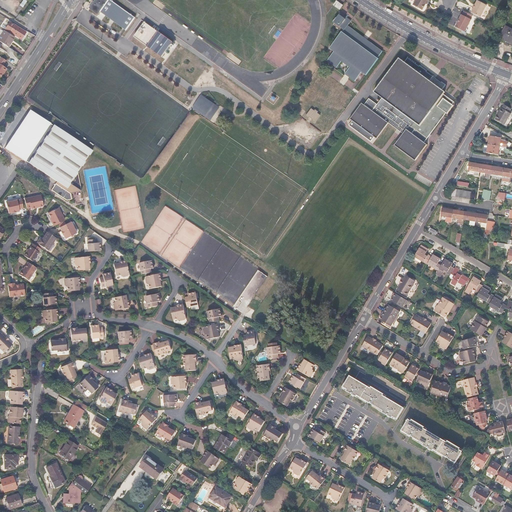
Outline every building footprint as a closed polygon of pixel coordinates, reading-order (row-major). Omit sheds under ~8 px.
[(125,30),(135,17),(110,0),(94,0),(89,8),(97,14),(99,11),(125,30)] [(339,10),(343,4),(337,0),(335,0),(332,4),(339,10)] [(429,0),(416,0),(414,5),(423,10),(426,4),(428,1),(429,1),(429,0)] [(481,17),(487,5),(478,0),(471,13),(481,17)] [(471,19),(473,16),(464,11),(463,15),(462,15),(456,27),(465,32),(471,19)] [(333,22),(339,26),(345,19),(342,17),(344,15),(340,12),(333,22)] [(339,26),(341,28),(344,24),(346,25),(347,25),(350,20),(344,15),(342,17),(345,19),(339,26)] [(172,43),(144,22),(134,36),(162,57),(172,43)] [(344,24),(341,28),(344,30),(342,31),(341,30),(329,47),(333,51),(327,60),(336,66),(340,60),(349,67),(345,73),(354,80),(361,71),(365,75),(378,58),(377,57),(382,51),(347,25),(346,25),(344,24)] [(22,34),(24,31),(15,25),(10,32),(21,39),(24,35),(22,34)] [(511,43),(511,28),(505,25),(499,38),(511,43)] [(15,38),(5,31),(0,38),(0,41),(9,48),(15,38)] [(443,93),(445,91),(429,80),(432,76),(426,71),(426,69),(419,64),(418,66),(407,57),(404,61),(398,57),(373,92),(381,98),(372,110),(361,102),(349,118),(376,138),(388,122),(402,133),(394,144),(415,160),(427,144),(424,141),(427,137),(445,111),(446,112),(452,104),(451,103),(453,101),(443,93)] [(217,109),(200,97),(193,106),(211,118),(217,109)] [(510,108),(504,104),(495,119),(504,125),(511,113),(508,111),(510,108)] [(313,111),(310,108),(305,115),(308,118),(309,117),(312,119),(311,120),(314,122),(319,115),(316,113),(317,112),(314,110),(313,111)] [(92,151),(53,125),(50,130),(50,131),(46,136),(42,141),(43,141),(39,147),(38,147),(35,151),(36,152),(33,157),(32,157),(28,163),(57,182),(56,184),(55,184),(51,191),(67,201),(71,200),(70,194),(81,191),(77,174),(78,172),(76,172),(81,166),(84,161),(88,155),(89,155),(92,151)] [(490,135),(489,144),(498,145),(499,141),(500,141),(501,137),(490,135)] [(489,144),(488,144),(486,153),(496,154),(498,145),(489,144)] [(480,165),(481,164),(476,163),(476,164),(469,163),(468,170),(474,171),(474,175),(478,176),(479,172),(479,171),(480,165)] [(487,166),(480,165),(479,171),(487,172),(486,173),(490,174),(491,172),(492,167),(492,166),(487,165),(487,166)] [(497,175),(502,176),(503,168),(499,167),(499,168),(492,167),(491,172),(498,174),(497,175)] [(511,169),(503,168),(502,176),(511,177),(511,169)] [(455,197),(469,199),(471,192),(456,189),(455,197)] [(498,198),(504,200),(506,193),(499,192),(498,198)] [(41,204),(40,193),(23,195),(24,205),(29,205),(29,206),(41,204)] [(21,205),(20,196),(4,198),(6,208),(9,208),(9,209),(14,208),(14,207),(17,207),(17,206),(21,205)] [(49,213),(52,219),(53,222),(52,222),(54,226),(66,221),(60,208),(49,213)] [(454,211),(454,210),(449,209),(449,210),(442,209),(441,214),(448,215),(448,217),(447,217),(447,221),(452,222),(453,218),(453,216),(454,211)] [(461,212),(454,211),(453,216),(453,218),(453,217),(454,217),(454,218),(459,219),(458,223),(463,224),(464,220),(464,218),(465,212),(465,211),(461,211),(461,212)] [(472,214),(465,212),(464,218),(471,219),(471,221),(475,221),(475,220),(476,214),(477,213),(472,212),(472,214)] [(483,215),(476,214),(475,220),(483,221),(482,223),(486,223),(485,229),(489,230),(490,221),(487,221),(488,215),(483,214),(483,215)] [(77,233),(71,222),(60,227),(62,231),(61,231),(63,236),(64,235),(66,239),(77,233)] [(48,252),(56,239),(47,233),(42,240),(40,239),(37,244),(39,245),(38,246),(48,252)] [(88,251),(101,249),(100,241),(97,242),(96,238),(87,239),(88,251)] [(31,247),(29,251),(27,253),(25,257),(34,263),(40,254),(40,253),(42,250),(34,245),(32,248),(31,247)] [(425,260),(428,262),(432,255),(430,253),(427,257),(424,255),(427,250),(420,246),(414,257),(424,263),(425,260)] [(428,262),(427,264),(438,271),(442,264),(439,262),(440,259),(432,255),(428,262)] [(90,269),(89,266),(89,263),(90,263),(90,256),(76,257),(76,259),(75,259),(75,264),(76,264),(76,266),(78,266),(79,270),(90,269)] [(119,262),(116,263),(114,263),(116,274),(120,273),(121,275),(122,275),(123,275),(127,274),(129,273),(126,259),(119,261),(119,262)] [(140,262),(142,274),(152,272),(151,268),(154,268),(152,260),(140,262)] [(438,271),(435,275),(440,278),(444,271),(447,273),(446,274),(450,276),(450,275),(454,269),(450,267),(452,264),(444,260),(442,264),(438,271)] [(23,272),(22,271),(19,274),(29,281),(37,268),(29,263),(25,269),(23,272)] [(454,269),(450,275),(453,276),(451,279),(453,280),(451,284),(455,286),(459,288),(460,288),(462,285),(464,286),(468,279),(462,275),(460,277),(456,274),(459,271),(455,268),(454,269)] [(113,285),(110,272),(102,274),(103,277),(99,278),(101,287),(113,285)] [(160,281),(162,280),(160,274),(146,277),(146,278),(146,279),(146,283),(147,283),(148,285),(150,284),(151,289),(161,287),(161,284),(160,281)] [(405,275),(402,279),(400,282),(396,290),(406,296),(415,281),(405,275)] [(474,276),(465,291),(470,294),(473,288),(476,289),(475,291),(478,293),(483,286),(480,284),(481,281),(474,276)] [(79,290),(79,287),(78,284),(80,284),(79,277),(65,278),(65,279),(65,280),(65,285),(66,286),(66,287),(68,286),(68,291),(79,290)] [(10,297),(25,295),(23,285),(15,285),(15,283),(8,284),(10,297)] [(478,293),(477,296),(490,304),(494,297),(491,295),(490,296),(487,295),(490,289),(483,285),(483,286),(478,293)] [(189,296),(185,297),(187,307),(199,304),(196,292),(188,294),(189,296)] [(408,301),(393,292),(391,296),(392,297),(390,300),(393,302),(396,304),(401,307),(403,304),(405,304),(406,304),(408,301)] [(52,293),(43,294),(45,305),(57,304),(56,296),(53,297),(52,293)] [(160,301),(159,293),(147,296),(149,307),(158,305),(158,302),(160,301)] [(506,309),(507,304),(504,302),(502,306),(499,304),(502,299),(495,294),(494,297),(490,304),(488,306),(498,312),(500,309),(503,311),(505,309),(506,309)] [(130,307),(128,300),(127,301),(126,297),(125,295),(115,297),(115,302),(114,302),(114,303),(114,304),(114,308),(116,309),(116,310),(130,307)] [(449,312),(454,303),(443,297),(438,304),(436,305),(434,308),(435,311),(445,317),(448,311),(449,312)] [(384,307),(382,311),(397,320),(398,316),(397,314),(399,311),(394,308),(391,306),(388,304),(386,308),(384,307)] [(183,305),(177,306),(177,307),(174,308),(171,309),(173,319),(178,319),(178,320),(180,320),(180,321),(184,320),(185,319),(186,318),(183,305)] [(57,321),(57,319),(56,316),(58,316),(57,308),(43,310),(43,312),(42,312),(43,316),(44,317),(44,318),(45,318),(46,323),(57,321)] [(209,323),(219,320),(218,316),(221,316),(219,308),(206,311),(209,323)] [(397,320),(382,311),(380,314),(382,315),(379,320),(382,321),(385,323),(390,326),(392,323),(393,323),(395,323),(397,320)] [(414,313),(412,316),(411,318),(413,319),(410,324),(425,333),(431,323),(427,321),(424,319),(414,313)] [(474,321),(470,329),(481,336),(486,328),(485,327),(488,321),(479,316),(477,316),(476,316),(474,320),(474,321)] [(219,337),(218,334),(218,331),(219,331),(218,324),(204,327),(204,328),(203,329),(204,334),(205,334),(205,335),(207,335),(208,339),(219,337)] [(99,328),(99,325),(91,326),(92,338),(104,337),(103,327),(99,328)] [(77,329),(77,327),(70,328),(71,340),(81,339),(81,337),(86,337),(85,328),(81,329),(77,329)] [(132,338),(131,330),(118,331),(119,343),(129,342),(129,338),(132,338)] [(447,334),(444,333),(442,331),(436,341),(440,344),(439,345),(440,346),(441,347),(444,349),(445,349),(446,349),(453,337),(448,333),(447,334)] [(505,338),(503,341),(502,343),(511,349),(511,348),(511,333),(507,331),(503,337),(505,338)] [(243,336),(244,346),(256,345),(254,332),(247,333),(247,336),(243,336)] [(11,346),(7,342),(5,339),(0,334),(0,350),(3,354),(11,346)] [(382,345),(375,341),(371,339),(367,336),(361,346),(376,354),(382,345)] [(463,349),(479,345),(477,341),(476,342),(475,337),(472,338),(468,339),(462,340),(463,344),(462,344),(461,345),(463,349)] [(59,340),(55,341),(50,341),(51,350),(57,350),(57,351),(67,350),(65,338),(59,339),(59,340)] [(161,343),(160,341),(154,343),(157,355),(166,352),(166,350),(172,349),(169,340),(165,341),(161,343)] [(234,348),(231,348),(228,349),(230,360),(235,359),(235,361),(237,360),(237,361),(241,361),(241,360),(243,359),(241,345),(234,346),(234,348)] [(280,353),(279,345),(267,347),(268,358),(278,357),(277,353),(280,353)] [(381,363),(385,365),(393,351),(390,349),(389,350),(385,348),(383,351),(381,354),(378,360),(381,361),(380,362),(381,363)] [(120,361),(119,354),(118,354),(117,351),(117,349),(106,350),(106,354),(105,354),(105,356),(104,357),(105,360),(106,362),(106,363),(120,361)] [(475,362),(474,359),(473,356),(475,356),(473,349),(459,352),(459,354),(458,355),(459,358),(461,359),(461,360),(462,360),(463,364),(475,362)] [(145,355),(142,356),(139,357),(143,368),(147,366),(147,368),(149,368),(150,368),(154,367),(154,366),(155,365),(151,352),(144,354),(145,355)] [(403,372),(409,362),(404,359),(404,358),(396,353),(389,364),(398,369),(399,371),(402,373),(403,372)] [(196,361),(197,361),(197,354),(184,355),(185,364),(186,364),(187,371),(196,370),(196,365),(196,361)] [(305,359),(303,361),(302,364),(301,363),(297,369),(309,377),(310,376),(311,376),(313,373),(313,371),(314,370),(312,369),(314,365),(305,359)] [(76,377),(75,372),(73,369),(75,368),(72,362),(60,366),(64,375),(66,375),(68,380),(76,377)] [(412,362),(404,377),(408,379),(410,378),(413,380),(416,374),(418,372),(419,368),(415,366),(416,365),(412,362)] [(270,379),(270,375),(269,371),(271,371),(270,363),(258,365),(259,375),(260,374),(261,381),(270,379)] [(17,388),(22,388),(22,386),(22,379),(22,375),(22,369),(11,370),(12,387),(17,387),(17,388)] [(420,372),(415,382),(419,384),(419,385),(419,386),(420,387),(424,388),(425,388),(426,388),(432,375),(426,373),(425,374),(423,373),(420,372)] [(143,385),(139,373),(132,375),(133,378),(129,379),(132,389),(143,385)] [(299,389),(305,378),(297,373),(295,377),(293,375),(289,382),(299,389)] [(98,387),(95,383),(92,380),(94,379),(89,374),(80,383),(87,389),(88,389),(92,393),(98,387)] [(407,402),(411,396),(393,386),(394,384),(376,374),(372,379),(390,390),(389,391),(407,402)] [(187,388),(186,386),(186,383),(188,383),(187,375),(173,376),(173,377),(172,379),(172,383),(174,383),(174,384),(175,384),(176,389),(187,388)] [(396,420),(403,408),(382,396),(383,394),(371,387),(370,388),(350,376),(343,387),(347,390),(346,392),(356,398),(357,396),(383,411),(382,413),(391,419),(393,417),(396,420)] [(478,395),(476,386),(475,382),(474,377),(463,380),(468,397),(478,395)] [(218,381),(215,381),(212,382),(215,393),(219,392),(219,393),(221,393),(222,394),(226,393),(226,392),(228,391),(224,378),(218,379),(218,381)] [(434,396),(438,397),(443,382),(439,381),(438,382),(434,381),(433,383),(432,387),(430,393),(433,394),(433,396),(434,396)] [(443,382),(438,397),(442,399),(444,397),(447,398),(449,392),(450,389),(451,386),(447,385),(447,383),(443,382)] [(117,395),(115,393),(112,392),(113,390),(107,387),(99,399),(100,400),(100,401),(104,403),(105,403),(106,403),(107,402),(111,404),(117,395)] [(284,393),(281,397),(279,401),(286,406),(289,401),(291,402),(296,393),(285,387),(282,392),(284,393)] [(10,399),(10,403),(22,404),(22,402),(22,398),(24,399),(24,391),(9,390),(9,392),(8,393),(8,396),(9,398),(9,399),(10,399)] [(178,402),(177,394),(165,395),(165,407),(175,406),(175,402),(178,402)] [(477,397),(467,399),(468,403),(467,403),(469,412),(483,408),(482,402),(479,403),(477,397)] [(77,399),(74,404),(82,410),(83,408),(79,405),(81,402),(77,399)] [(128,403),(129,401),(122,399),(119,411),(128,414),(128,412),(134,414),(137,405),(132,404),(128,403)] [(202,402),(202,401),(195,402),(198,414),(208,412),(207,410),(212,409),(210,400),(206,401),(202,402)] [(247,411),(243,409),(240,407),(241,405),(235,402),(228,412),(236,417),(237,416),(242,419),(247,411)] [(82,411),(73,405),(68,413),(70,414),(65,422),(73,427),(83,411),(82,411)] [(22,417),(23,408),(10,406),(9,416),(8,417),(7,421),(9,422),(20,423),(21,417),(22,417)] [(151,415),(149,412),(147,411),(140,419),(143,422),(142,423),(143,424),(143,425),(146,428),(147,428),(148,429),(158,418),(152,414),(151,415)] [(485,411),(474,414),(475,417),(473,418),(474,423),(476,422),(477,425),(478,425),(479,428),(484,431),(487,425),(485,424),(485,420),(487,419),(485,411)] [(259,418),(260,417),(253,413),(246,425),(247,426),(247,427),(251,430),(252,429),(253,430),(254,428),(258,431),(263,421),(261,420),(259,418)] [(99,435),(106,423),(95,416),(91,424),(97,428),(94,431),(99,435)] [(454,463),(461,452),(458,450),(459,449),(447,441),(446,443),(423,429),(424,427),(411,420),(410,421),(408,419),(407,420),(406,421),(406,422),(401,431),(423,444),(422,445),(432,451),(433,450),(454,463)] [(502,434),(505,433),(502,421),(494,423),(495,426),(491,427),(490,427),(486,432),(491,435),(493,434),(494,435),(497,435),(497,437),(503,435),(502,434)] [(175,431),(171,429),(167,427),(168,425),(162,422),(156,433),(164,438),(165,436),(170,439),(175,431)] [(274,429),(275,428),(269,424),(263,435),(270,440),(271,439),(277,442),(281,434),(277,431),(274,429)] [(19,439),(19,435),(20,427),(9,426),(7,443),(18,444),(19,439)] [(320,443),(326,433),(318,428),(316,431),(313,429),(309,436),(320,443)] [(188,436),(188,435),(182,433),(178,444),(186,447),(187,446),(193,448),(196,439),(191,437),(188,436)] [(222,433),(214,447),(226,454),(234,440),(222,433)] [(77,446),(67,440),(59,453),(69,459),(77,446)] [(346,452),(344,455),(341,459),(349,463),(352,459),(353,460),(358,452),(347,445),(344,450),(346,452)] [(242,447),(233,463),(239,467),(241,462),(250,467),(255,459),(256,457),(258,459),(261,454),(259,453),(259,452),(250,447),(248,450),(242,447)] [(205,457),(203,460),(201,462),(210,468),(213,464),(214,465),(215,464),(216,464),(219,461),(218,460),(219,458),(207,451),(203,456),(205,457)] [(484,469),(492,456),(484,452),(483,454),(480,453),(474,461),(477,463),(476,465),(484,469)] [(17,464),(17,455),(4,455),(5,468),(12,468),(12,464),(17,464)] [(147,470),(146,471),(157,479),(164,469),(151,460),(152,458),(149,456),(147,457),(140,466),(144,469),(145,468),(147,470)] [(301,460),(298,458),(296,457),(290,466),(294,469),(293,470),(294,471),(295,472),(298,474),(299,474),(301,475),(308,462),(302,459),(301,460)] [(500,465),(493,460),(487,471),(494,476),(495,474),(498,470),(500,465)] [(53,478),(50,480),(54,488),(64,483),(55,463),(46,467),(50,476),(51,476),(53,478)] [(377,470),(375,474),(372,478),(380,482),(383,477),(384,478),(389,470),(378,464),(375,469),(377,470)] [(501,469),(500,471),(498,475),(495,480),(499,483),(506,472),(501,469)] [(185,482),(185,481),(186,480),(189,483),(192,485),(197,478),(185,470),(179,478),(185,482)] [(461,471),(460,473),(469,479),(471,477),(461,471)] [(319,477),(316,475),(313,472),(307,478),(311,482),(310,483),(318,489),(326,480),(321,475),(319,477)] [(509,474),(506,472),(499,483),(503,485),(509,474)] [(511,488),(511,475),(509,474),(503,485),(511,490),(511,488)] [(4,491),(16,488),(12,476),(0,480),(4,491)] [(247,490),(248,490),(252,484),(240,477),(239,477),(238,478),(236,481),(236,483),(235,484),(237,485),(235,489),(244,494),(245,492),(247,490)] [(462,480),(458,477),(451,487),(456,490),(458,487),(459,488),(463,483),(461,482),(462,480)] [(408,489),(406,491),(405,493),(414,499),(417,495),(418,496),(419,495),(420,495),(422,491),(422,490),(422,489),(410,482),(406,488),(408,489)] [(338,486),(335,485),(333,483),(328,493),(332,495),(332,497),(333,498),(333,499),(336,500),(337,500),(339,500),(345,488),(339,485),(338,486)] [(63,502),(79,503),(80,487),(69,486),(68,494),(63,494),(63,502)] [(210,497),(222,504),(225,506),(231,496),(216,487),(210,497)] [(479,502),(483,505),(490,494),(478,487),(473,496),(476,499),(479,501),(479,502)] [(173,501),(172,502),(176,505),(177,504),(177,505),(183,496),(172,488),(166,497),(170,499),(173,501)] [(362,505),(365,493),(357,491),(356,494),(353,493),(350,503),(362,505)] [(498,493),(496,492),(495,492),(494,492),(493,493),(492,493),(490,497),(493,498),(492,500),(502,506),(505,502),(502,500),(503,499),(498,496),(499,494),(498,493)] [(21,505),(17,494),(6,497),(9,509),(21,505)] [(221,507),(222,504),(210,497),(208,499),(221,507)] [(401,504),(399,503),(396,509),(401,511),(411,511),(412,511),(412,510),(412,509),(411,508),(413,504),(404,499),(402,501),(401,504)] [(194,511),(198,505),(191,501),(187,508),(186,508),(183,511),(194,511)] [(376,505),(376,503),(369,501),(366,511),(379,511),(381,506),(379,505),(376,505)]
